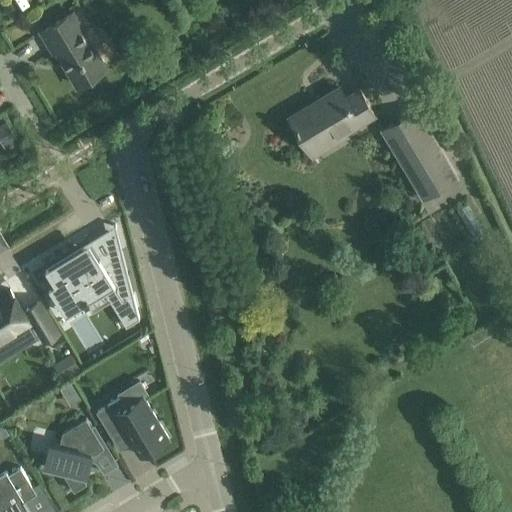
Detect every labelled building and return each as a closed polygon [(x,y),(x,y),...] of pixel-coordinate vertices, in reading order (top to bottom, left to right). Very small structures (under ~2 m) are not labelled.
[(17,0),(6,7),(17,26),(28,19),(17,0)] [(73,12),(58,22),(41,32),(53,52),(56,50),(78,85),(107,67),(73,12)] [(37,49),(12,62),(20,77),(45,64),(37,49)] [(292,120),(301,134),(307,147),(342,128),(344,132),(375,115),(370,106),(360,89),(346,97),(340,87),(320,99),(322,102),(292,120)] [(383,129),(411,177),(424,198),(458,177),(417,109),(383,129)] [(7,121),(0,125),(0,136),(7,147),(19,140),(7,121)] [(48,270),(39,275),(39,276),(43,274),(67,313),(85,302),(87,305),(88,307),(89,306),(92,304),(90,299),(107,289),(122,312),(120,314),(127,326),(140,318),(123,250),(103,262),(100,258),(99,259),(92,247),(82,253),(80,250),(48,270)] [(24,311),(11,289),(0,295),(0,337),(30,320),(43,342),(58,332),(40,301),(24,311)] [(142,456),(170,439),(144,396),(127,406),(122,397),(98,411),(121,448),(133,441),(142,456)] [(94,454),(105,448),(87,418),(63,433),(60,444),(52,443),(46,467),(63,470),(75,491),(88,483),(82,475),(86,475),(92,454),(94,454)] [(32,511),(25,500),(37,493),(22,467),(9,475),(7,471),(0,475),(0,511),(32,511)]
